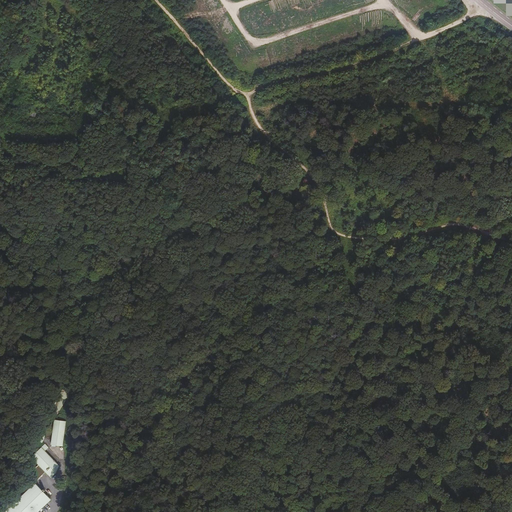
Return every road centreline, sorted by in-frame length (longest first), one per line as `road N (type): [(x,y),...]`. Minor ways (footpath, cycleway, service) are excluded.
road 1 (track): [(100,511),(213,344),(302,279),(329,230)]
road 2 (track): [(156,0),(226,82),(247,95),(262,131),(315,181),(329,230)]
road 3 (track): [(247,95),(396,50),(482,2)]
road 4 (track): [(329,230),(398,239),(452,224),(511,242)]
